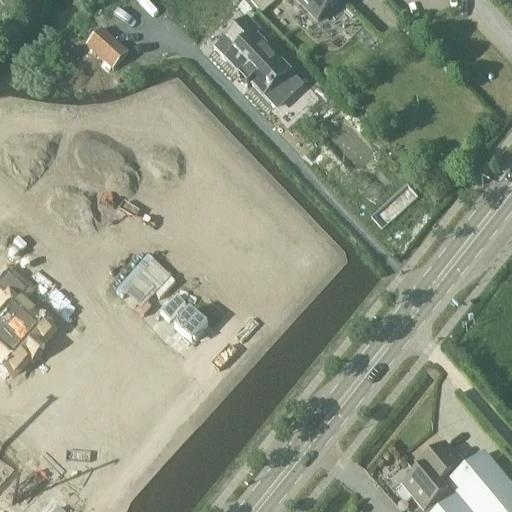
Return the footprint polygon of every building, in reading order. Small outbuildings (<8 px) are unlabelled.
[(253,0),(251,2),(263,14),(278,0),(253,0)] [(295,0),(317,22),(338,0),(295,0)] [(250,84),(262,97),(289,71),(254,34),(258,31),(246,18),(226,38),(237,49),(225,61),(226,62),(228,59),(250,83),(250,84)] [(87,49),(113,72),(129,54),(103,31),(87,49)] [(38,81),(55,88),(63,68),(46,61),(38,81)] [(30,361),(42,348),(47,352),(57,341),(32,319),(37,314),(25,304),(32,296),(10,276),(0,286),(0,297),(6,303),(0,309),(0,367),(11,378),(28,360),(30,361)] [(441,486),(464,467),(454,456),(463,448),(456,440),(447,447),(443,443),(419,463),(421,466),(399,484),(404,490),(411,498),(422,511),(446,491),(441,486)] [(453,497),(434,511),(511,511),(511,489),(483,455),(445,487),(453,497)]
